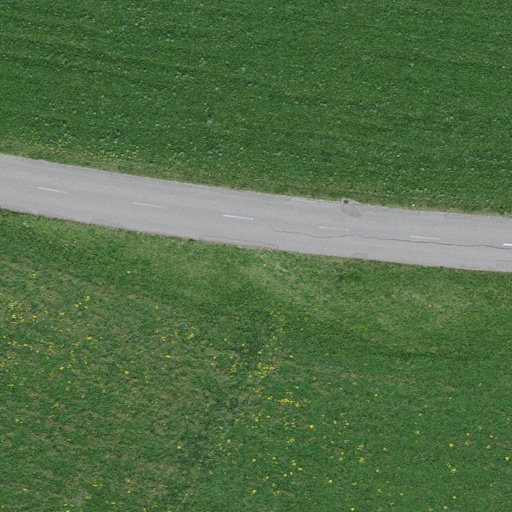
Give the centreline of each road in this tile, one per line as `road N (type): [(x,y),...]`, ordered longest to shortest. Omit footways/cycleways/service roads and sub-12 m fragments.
road 1 (tertiary): [(0,179),(346,229),(511,243)]
road 2 (track): [(180,511),(346,229)]
